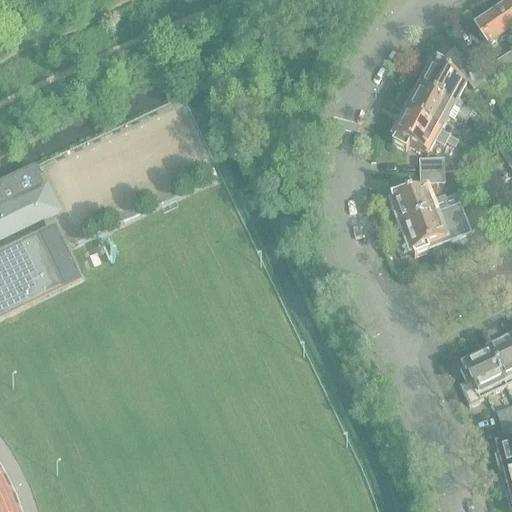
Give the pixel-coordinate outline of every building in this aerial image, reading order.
[(511,6),(477,29),(489,47),(511,31),(511,6)] [(486,87),(511,70),(511,54),(480,76),(485,85),(486,87)] [(457,100),(465,87),(447,77),(451,70),(437,62),(433,69),(431,67),(422,83),(425,84),(420,94),(448,109),(458,114),(463,106),(457,100)] [(485,85),(480,76),(470,64),(459,71),(474,93),(485,85)] [(456,118),(458,114),(448,109),(420,94),(415,102),(413,100),(405,115),(407,117),(407,118),(439,135),(440,133),(447,119),(454,123),(456,118)] [(473,114),(461,108),(459,114),(470,120),(473,114)] [(470,120),(459,114),(456,119),(467,125),(470,120)] [(456,150),(459,144),(440,133),(439,135),(407,118),(403,125),(400,124),(392,139),(395,141),(391,147),(405,154),(409,148),(427,158),(434,144),(441,147),(443,143),(456,150)] [(446,175),(445,162),(420,163),(421,176),(446,175)] [(0,241),(13,235),(58,213),(46,188),(45,189),(35,167),(0,183),(0,241)] [(446,187),(446,175),(421,176),(421,188),(446,187)] [(432,217),(428,208),(432,206),(426,190),(407,197),(405,191),(389,198),(392,204),(389,205),(396,222),(399,221),(402,228),(432,217)] [(453,210),(450,204),(440,209),(442,214),(453,210)] [(496,221),(489,206),(481,209),(488,225),(496,221)] [(469,235),(475,232),(468,214),(461,217),(458,208),(453,210),(442,214),(432,218),(432,217),(402,228),(406,239),(403,240),(410,257),(413,255),(414,259),(429,252),(427,249),(445,241),(446,244),(453,241),(454,244),(470,238),(469,235)] [(0,319),(61,289),(78,282),(53,231),(37,239),(3,255),(5,261),(0,263),(0,319)] [(511,382),(511,348),(509,343),(503,346),(501,343),(486,350),(490,359),(489,360),(503,387),(504,386),(511,382)] [(503,387),(489,360),(482,364),(480,361),(463,369),(464,372),(460,374),(466,385),(458,389),(468,411),(483,404),(481,397),(503,387)] [(511,425),(511,410),(497,415),(501,429),(511,425)] [(511,425),(501,429),(505,441),(511,438),(511,444),(511,445),(496,449),(498,457),(495,458),(499,473),(511,469),(511,425)] [(511,496),(511,469),(499,473),(500,475),(503,474),(505,481),(502,482),(506,499),(511,496)]
